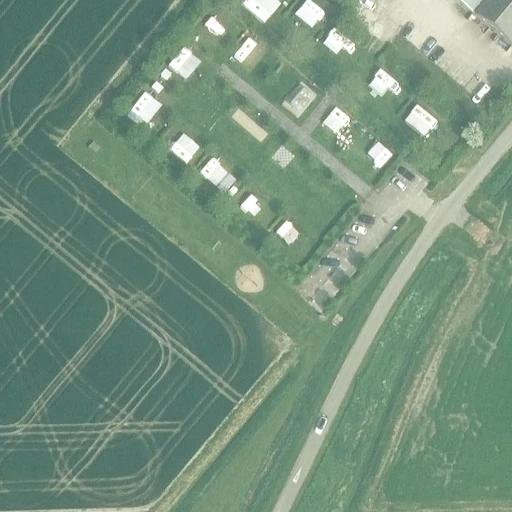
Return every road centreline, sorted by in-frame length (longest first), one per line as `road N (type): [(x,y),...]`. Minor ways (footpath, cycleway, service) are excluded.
road 1 (track): [(511,506),(359,510),(418,363),(488,240),(443,216)]
road 2 (unclassified): [(281,511),(396,282),(511,133)]
road 3 (track): [(423,202),(330,334),(314,328),(160,506),(141,511)]
